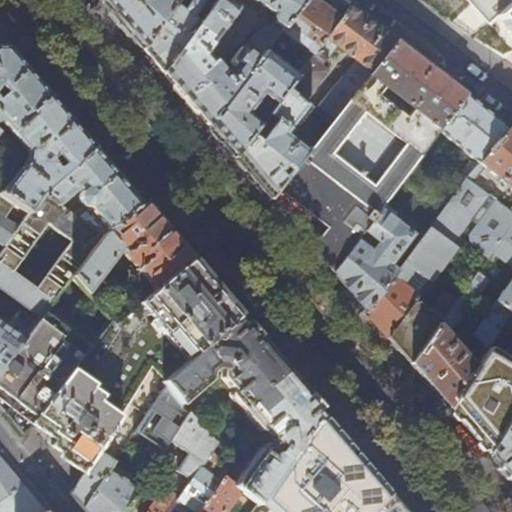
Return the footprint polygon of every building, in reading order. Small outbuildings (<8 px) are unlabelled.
[(100,0),(100,2),(103,6),(141,50),(175,0),(100,0)] [(175,0),(141,50),(144,53),(162,74),(209,9),(215,0),(175,0)] [(282,31),(305,0),(215,0),(209,9),(162,74),(177,92),(207,127),(267,52),(282,31)] [(346,4),(340,0),(305,0),(282,31),(314,55),(350,7),(346,4)] [(511,0),(482,0),(500,19),(511,32),(511,0)] [(372,23),(350,7),(314,55),(297,76),(272,109),(267,115),(275,121),(259,140),(252,135),(234,158),(239,165),(269,199),(277,190),(287,177),(281,172),(279,175),(277,173),(285,165),(292,170),(308,150),(289,134),(310,108),(304,103),(333,66),(324,60),(335,46),(358,62),(322,107),(329,113),(325,117),(330,122),(365,79),(396,41),(372,23)] [(365,79),(437,135),(441,131),(467,96),(446,80),(421,61),(396,41),(365,79)] [(0,123),(11,136),(31,117),(30,115),(50,96),(32,75),(7,46),(0,46),(0,123)] [(297,76),(267,52),(207,127),(211,131),(234,158),(252,135),(260,125),(247,114),(248,113),(248,111),(263,94),(270,100),(268,103),(268,106),(272,109),(297,76)] [(437,135),(365,79),(330,122),(308,150),(292,170),(287,177),(277,190),(327,228),(311,248),(316,254),(332,273),(381,210),(437,135)] [(31,117),(11,136),(24,152),(25,163),(0,192),(0,194),(11,203),(27,213),(41,194),(94,148),(76,128),(50,96),(30,115),(31,117)] [(488,113),(467,96),(441,131),(480,164),(509,131),(488,113)] [(511,133),(509,131),(480,164),(466,179),(430,226),(453,243),(488,196),(472,183),(486,169),(511,190),(511,208),(509,212),(495,202),(469,235),(470,245),(488,258),(493,252),(511,226),(511,133)] [(94,148),(41,194),(58,206),(77,189),(80,192),(77,196),(77,199),(78,201),(85,208),(86,209),(89,208),(108,232),(141,203),(123,182),(94,148)] [(72,277),(101,238),(58,206),(41,194),(27,213),(0,252),(0,288),(40,317),(49,306),(72,277)] [(0,252),(27,213),(11,203),(0,219),(0,252)] [(141,203),(108,232),(101,238),(72,277),(86,293),(120,250),(150,283),(138,295),(144,301),(190,260),(172,239),(141,203)] [(411,234),(381,210),(332,273),(337,278),(365,312),(392,276),(396,271),(388,264),(411,234)] [(457,247),(453,243),(430,226),(404,261),(414,269),(403,283),(392,276),(365,312),(371,318),(387,337),(415,299),(429,280),(430,281),(431,280),(457,247)] [(511,226),(493,252),(511,267),(511,226)] [(190,260),(144,301),(141,303),(189,360),(239,317),(200,271),(190,260)] [(478,271),(456,299),(409,363),(429,387),(448,408),(476,367),(446,331),(462,318),(473,304),(471,303),(489,280),(478,271)] [(511,279),(497,300),(511,311),(511,279)] [(430,309),(415,299),(387,337),(404,357),(409,363),(456,299),(445,291),(430,309)] [(511,314),(511,311),(497,300),(474,333),(488,350),(511,314)] [(189,360),(141,303),(115,326),(110,321),(93,342),(71,372),(80,378),(78,382),(100,397),(97,403),(109,410),(107,413),(118,420),(151,369),(163,382),(189,360)] [(46,404),(69,374),(71,372),(93,342),(49,306),(40,317),(25,337),(0,370),(0,391),(2,394),(0,396),(0,403),(6,409),(16,418),(22,411),(33,421),(34,419),(46,404)] [(239,317),(189,360),(163,382),(165,385),(183,405),(213,380),(213,372),(217,369),(223,372),(222,378),(233,391),(230,394),(241,408),(284,370),(244,324),(239,317)] [(0,319),(0,370),(25,337),(0,319)] [(511,379),(481,360),(476,367),(448,408),(454,415),(488,455),(511,412),(511,379)] [(134,431),(165,385),(163,382),(151,369),(118,420),(83,474),(80,479),(78,483),(70,494),(75,499),(82,508),(107,471),(134,431)] [(284,370),(241,408),(260,430),(264,431),(266,429),(272,436),(273,443),(266,444),(263,447),(261,446),(234,483),(242,489),(259,502),(262,497),(314,426),(318,421),(324,416),(317,408),(284,370)] [(71,372),(69,374),(46,404),(34,419),(40,424),(45,428),(43,431),(55,440),(52,446),(71,460),(69,464),(76,469),(83,474),(118,420),(107,413),(109,410),(97,403),(100,397),(78,382),(80,378),(71,372)] [(160,458),(190,413),(183,405),(165,385),(134,431),(152,443),(148,450),(160,458)] [(511,412),(488,455),(511,483),(511,412)] [(217,444),(190,413),(160,458),(159,459),(191,480),(211,452),(217,444)] [(314,426),(262,497),(277,510),(275,511),(373,511),(385,499),(344,451),(318,421),(314,426)] [(232,467),(211,452),(191,480),(179,498),(177,501),(192,511),(198,511),(225,476),(232,467)] [(7,466),(0,458),(0,502),(24,487),(7,466)] [(107,471),(82,508),(85,511),(124,511),(139,491),(127,483),(126,480),(129,476),(125,473),(122,478),(119,479),(107,471)] [(234,483),(225,476),(198,511),(224,511),(242,489),(234,483)] [(37,503),(24,487),(0,502),(0,511),(44,511),(37,503)] [(168,511),(170,510),(177,501),(179,498),(165,488),(147,511),(168,511)] [(373,511),(405,511),(390,493),(385,499),(373,511)]
